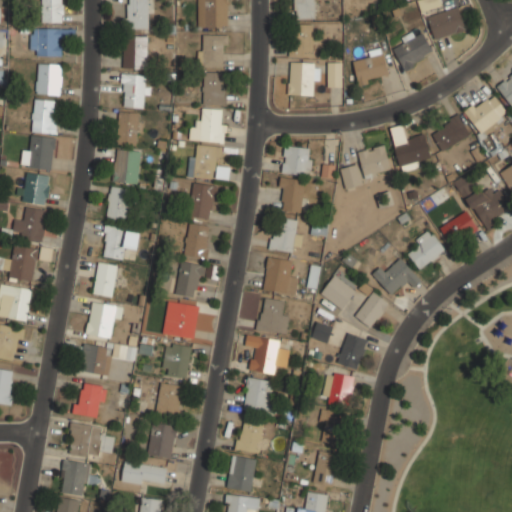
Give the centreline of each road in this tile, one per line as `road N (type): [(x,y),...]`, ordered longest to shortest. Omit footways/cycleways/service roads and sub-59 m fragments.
road 1 (residential): [(92,0),(85,226),(34,435),(26,511)]
road 2 (residential): [(266,0),(264,123),(201,511)]
road 3 (residential): [(511,242),(454,279),(397,339),(360,511)]
road 4 (residential): [(511,26),(466,71),(414,105),(356,119),(264,123)]
